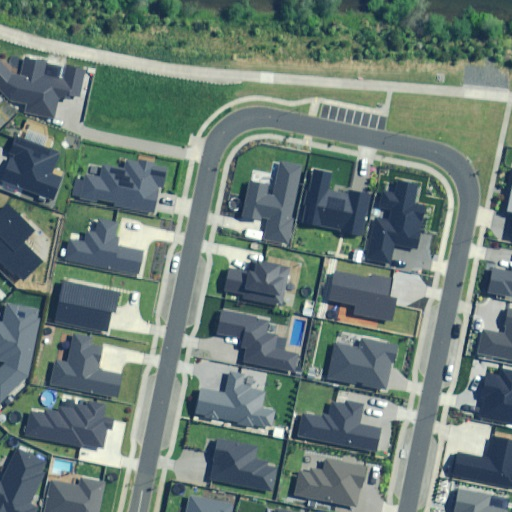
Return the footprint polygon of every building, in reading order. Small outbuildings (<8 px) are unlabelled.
[(21,73),(13,72),(0,59),(0,90),(9,100),(26,102),(24,111),(54,117),(59,96),(70,99),(71,94),(79,96),(85,67),(66,63),(66,65),(47,61),(47,59),(24,55),(21,73)] [(11,153),(1,179),(53,199),(62,177),(51,172),(59,152),(15,135),(9,152),(11,153)] [(85,173),(80,197),(97,200),(98,197),(115,200),(115,204),(154,212),(160,186),(163,187),(167,168),(153,165),(154,161),(139,158),(139,161),(126,159),(125,168),(103,163),(100,176),(85,173)] [(288,220),(299,166),(278,162),(271,197),(264,196),(266,186),(247,182),(240,218),(258,221),(259,218),(266,220),(262,240),(285,245),(290,221),(288,220)] [(329,175),(311,171),(301,223),(339,231),(338,233),(359,237),(367,196),(346,192),(345,195),(325,191),(329,175)] [(374,218),(366,259),(388,264),(392,246),(414,250),(422,207),(411,205),(415,186),(395,182),(392,194),(381,192),(378,208),(389,210),(387,220),(374,218)] [(0,258),(14,273),(16,271),(24,279),(43,260),(23,240),(35,228),(8,201),(0,209),(0,258)] [(115,236),(118,221),(99,217),(96,231),(87,230),(85,240),(70,237),(66,258),(139,273),(144,249),(118,244),(120,236),(115,236)] [(246,273),(226,269),(222,291),(242,295),(241,299),(279,306),(287,268),(248,261),(246,273)] [(511,267),(511,273),(490,269),(486,293),(509,298),(510,294),(511,293),(511,267)] [(369,280),(333,272),(326,300),(353,306),(351,314),(389,322),(394,301),(385,299),(389,280),(370,276),(369,280)] [(120,290),(63,279),(55,320),(108,331),(112,310),(115,311),(120,290)] [(0,400),(0,401),(28,375),(39,318),(35,317),(37,309),(7,303),(3,322),(0,320),(0,358),(6,360),(5,363),(0,367),(0,400)] [(511,309),(505,308),(499,334),(479,330),(475,353),(511,360),(511,309)] [(267,321),(219,312),(215,334),(240,339),(238,348),(244,349),(241,362),(292,373),(295,355),(281,353),(284,339),(274,337),(274,336),(265,334),(267,321)] [(93,336),(74,332),(68,362),(55,360),(50,384),(117,397),(122,373),(98,368),(103,346),(91,344),(93,336)] [(333,345),(326,378),(384,390),(389,363),(391,364),(395,347),(359,339),(357,350),(333,345)] [(511,370),(497,368),(496,376),(482,374),(478,397),(481,398),(477,417),(511,424),(511,370)] [(242,375),(228,372),(223,395),(198,390),(193,413),(203,415),(203,418),(216,420),(217,418),(236,422),(236,424),(250,427),(250,425),(269,428),(272,412),(259,409),(263,393),(249,390),(249,388),(240,386),(242,375)] [(31,406),(26,434),(84,446),(84,444),(103,448),(107,428),(112,429),(114,419),(103,417),(105,404),(88,400),(87,404),(75,402),(75,399),(67,398),(65,407),(60,406),(59,411),(31,406)] [(319,418),(301,414),(296,436),(372,453),(377,429),(358,425),(362,406),(344,402),(343,406),(329,403),(327,416),(319,415),(319,418)] [(511,441),(490,437),(486,459),(454,452),(450,475),(511,488),(511,486),(511,441)] [(212,460),(208,480),(269,492),(274,469),(263,467),(264,463),(252,461),(255,448),(215,440),(211,460),(212,460)] [(35,511),(38,507),(30,503),(45,473),(41,471),(45,461),(17,448),(1,482),(0,481),(0,511),(35,511)] [(307,474),(298,472),(293,496),(354,508),(358,490),(359,490),(363,469),(322,461),(320,472),(308,470),(307,474)] [(98,511),(105,481),(81,476),(79,486),(51,480),(44,511),(98,511)] [(503,511),(506,499),(455,489),(450,511),(503,511)] [(225,511),(227,505),(187,497),(183,511),(225,511)]
